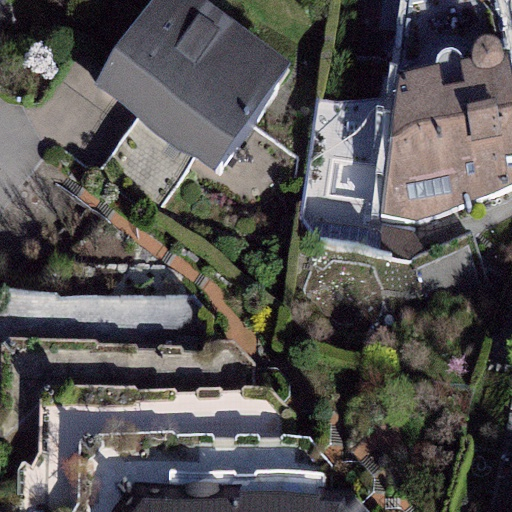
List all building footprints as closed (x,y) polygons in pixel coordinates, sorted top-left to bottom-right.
[(239,0),(162,0),(106,71),(224,164),(310,56),(239,0)] [(369,0),(369,7),(413,10),(413,0),(369,0)] [(511,186),(511,24),(507,0),(418,0),(394,206),(432,217),(511,186)] [(392,115),(327,115),(325,262),(390,263),(392,115)] [(368,511),(368,507),(332,493),(332,435),(298,435),(298,393),(261,393),(261,342),(15,341),(14,466),(55,466),(54,505),(98,506),(98,511),(368,511)]
